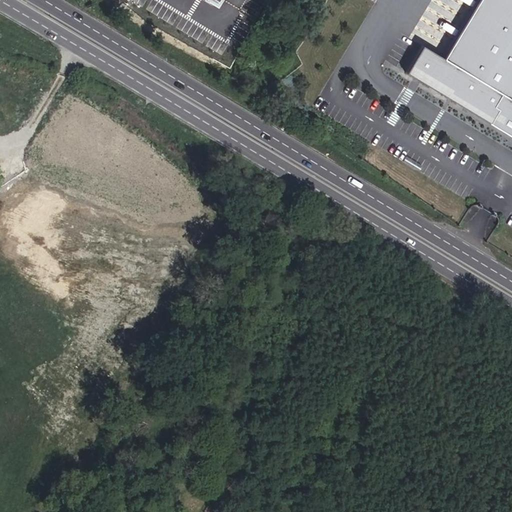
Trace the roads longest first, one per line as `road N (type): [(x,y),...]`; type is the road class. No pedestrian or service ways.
road 1 (primary): [(4,0),(511,306)]
road 2 (primary): [(511,279),(45,0)]
road 3 (track): [(88,50),(0,183)]
